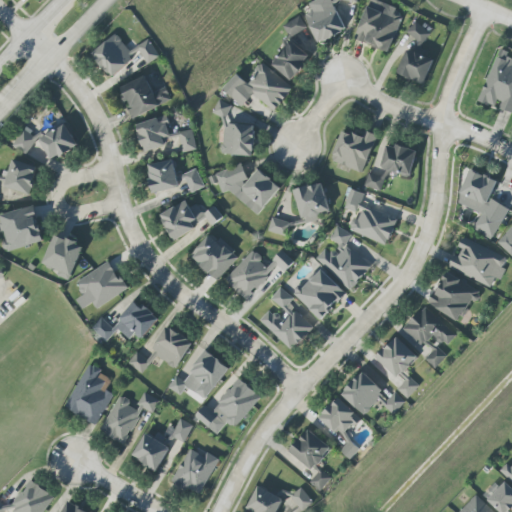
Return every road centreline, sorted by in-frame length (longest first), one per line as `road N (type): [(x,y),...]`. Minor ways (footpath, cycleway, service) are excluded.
road 1 (residential): [(486,11),(448,105),(437,211),(416,266),(256,445),(220,511)]
road 2 (residential): [(0,7),(97,117),(145,257),(301,390)]
road 3 (residential): [(297,147),(347,87),(402,115),(511,151)]
road 4 (residential): [(114,173),(69,184),(60,203),(75,215),(122,206)]
